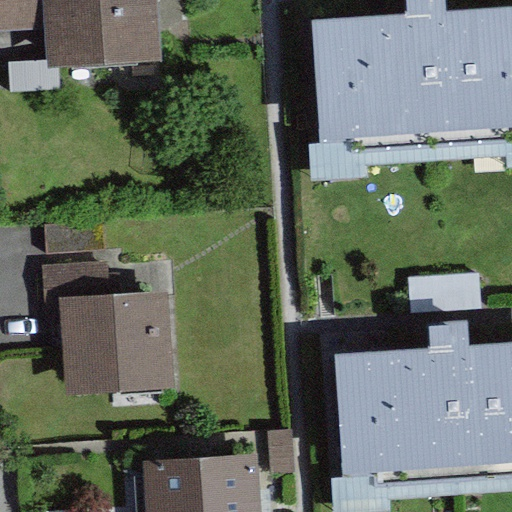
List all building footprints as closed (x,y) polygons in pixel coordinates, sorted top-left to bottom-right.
[(0,0),(0,48),(45,47),(47,83),(162,77),(158,0),(0,0)] [(408,33),(313,42),(324,169),(511,152),(511,28),(455,33),(453,6),(406,10),(408,33)] [(104,223),(56,225),(57,255),(106,252),(104,223)] [(107,271),(49,274),(50,308),(71,307),(74,385),(163,381),(159,299),(109,301),(107,271)] [(481,288),(408,292),(410,331),(483,327),(481,288)] [(434,368),(344,375),(355,511),(418,511),(511,504),(511,362),(478,365),(476,333),(431,337),(434,368)] [(154,511),(253,511),(250,461),(152,467),(154,511)]
